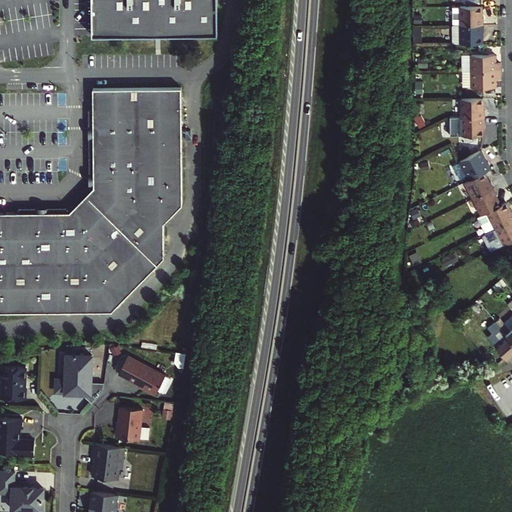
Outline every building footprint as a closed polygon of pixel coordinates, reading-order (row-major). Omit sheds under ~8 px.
[(92,0),(93,36),(218,35),(217,0),(92,0)] [(484,6),(455,7),(455,25),(486,25),(486,18),(484,18),(484,6)] [(486,25),(455,25),(456,43),(474,43),(484,43),(484,32),(486,32),(486,25)] [(473,55),(473,71),(502,70),(502,63),(501,62),(497,62),(497,54),(473,55)] [(463,55),(464,71),(473,71),(473,55),(463,55)] [(502,70),(473,71),(473,87),(497,87),(497,79),(501,79),(503,78),(502,70)] [(464,87),(473,87),(473,71),(464,71),(464,87)] [(182,168),(181,88),(94,88),(94,107),(94,187),(70,212),(0,212),(0,311),(112,310),(146,276),(164,257),(164,223),(182,204),(182,168)] [(485,98),(464,99),(464,117),(488,117),(487,110),(485,110),(485,98)] [(488,117),(464,117),(464,136),(486,135),(486,124),(488,124),(488,117)] [(483,150),(463,160),(472,179),(486,172),(494,168),(491,161),(489,162),(483,150)] [(472,179),(467,182),(475,198),(496,188),(493,181),(491,182),(486,172),(472,179)] [(496,188),(475,198),(484,215),(489,212),(493,210),(503,205),(498,195),(499,194),(496,188)] [(484,215),(482,216),(490,232),(498,228),(511,220),(511,209),(508,202),(503,205),(493,210),(489,212),(484,215)] [(511,220),(498,228),(506,245),(511,241),(511,220)] [(511,358),(511,336),(510,335),(498,346),(510,360),(511,358)] [(74,355),(67,354),(66,379),(62,379),(61,392),(73,392),(74,390),(80,390),(80,393),(92,402),(103,390),(104,382),(91,381),(92,355),(77,355),(77,354),(74,354),(74,355)] [(158,389),(164,392),(171,377),(128,354),(119,372),(157,392),(158,389)] [(0,394),(2,397),(2,398),(25,399),(26,387),(24,387),(24,381),(25,381),(25,366),(3,365),(2,382),(0,384),(0,388),(0,394)] [(142,408),(120,405),(118,419),(116,436),(138,438),(142,408)] [(0,451),(16,452),(20,453),(20,454),(34,455),(35,440),(19,440),(17,439),(17,433),(19,433),(20,428),(22,428),(22,419),(7,418),(7,417),(4,417),(4,418),(0,417),(0,451)] [(125,446),(94,442),(92,457),(97,458),(96,464),(94,466),(93,475),(103,476),(103,478),(106,478),(106,477),(117,478),(119,467),(123,464),(125,446)] [(14,472),(0,471),(0,492),(13,493),(12,510),(42,511),(43,488),(32,488),(33,487),(24,486),(24,487),(14,487),(14,472)] [(117,494),(92,491),(91,504),(93,504),(92,509),(90,509),(89,511),(114,511),(115,511),(117,510),(118,504),(116,501),(117,494)]
